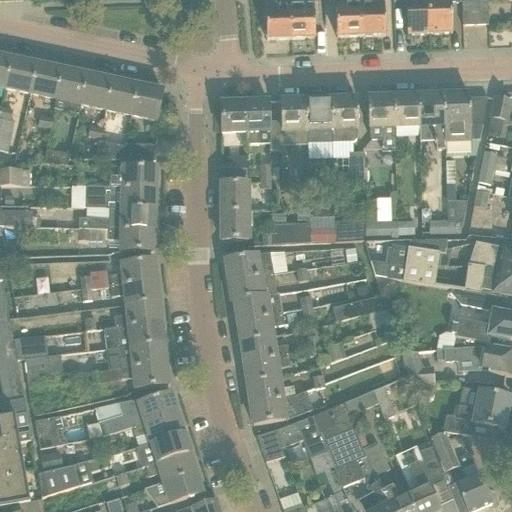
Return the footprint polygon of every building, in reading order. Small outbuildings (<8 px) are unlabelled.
[(290,41),(289,7),(278,9),(277,0),(264,0),(266,42),(290,41)] [(314,40),(313,0),(317,0),(288,0),(289,7),(290,41),(314,40)] [(405,0),(405,3),(406,37),(429,36),(428,2),(427,0),(405,0)] [(450,1),(428,2),(429,36),(452,35),(451,4),(461,4),(461,1),(450,1)] [(487,3),(461,4),(462,28),(488,27),(487,3)] [(385,37),(383,4),(359,5),(360,38),(385,37)] [(360,38),(359,5),(335,6),(336,39),(360,38)] [(0,58),(0,89),(5,91),(11,61),(0,58)] [(36,67),(11,61),(5,91),(30,96),(36,67)] [(36,67),(30,96),(55,101),(61,72),(36,67)] [(61,72),(55,101),(68,104),(65,114),(78,116),(80,107),(86,77),(61,72)] [(86,77),(80,107),(105,112),(111,83),(86,77)] [(137,88),(111,83),(105,112),(130,117),(137,88)] [(162,93),(137,88),(130,117),(156,123),(162,93)] [(478,142),(482,126),(487,100),(468,100),(468,96),(443,97),(444,143),(478,142)] [(444,143),(443,97),(418,98),(419,130),(419,143),(434,143),(434,146),(436,146),(436,151),(444,151),(444,145),(445,145),(444,143)] [(419,130),(418,98),(393,99),(394,131),(419,130)] [(394,131),(393,99),(368,100),(368,114),(367,114),(367,118),(368,118),(369,138),(372,143),(382,142),(382,153),(395,152),(394,131)] [(493,99),(489,120),(503,123),(506,124),(511,103),(493,99)] [(356,101),(330,102),(331,133),(332,145),(353,144),(356,141),(356,132),(357,132),(356,118),(357,118),(357,114),(356,114),(356,101)] [(331,133),(330,102),(306,103),(307,145),(319,144),(323,148),(326,145),(332,145),(331,133)] [(281,124),(269,125),(269,133),(270,153),(283,152),(283,147),(307,147),(307,145),(306,103),(280,103),(281,117),(280,117),(280,121),(281,121),(281,124)] [(269,133),(269,125),(268,104),(244,105),(245,134),(246,134),(246,146),(257,146),(257,134),(269,133)] [(245,134),(244,105),(220,105),(221,135),(245,134)] [(0,110),(0,111),(0,152),(7,154),(13,123),(10,123),(12,112),(0,110)] [(49,131),(51,121),(40,119),(38,129),(49,131)] [(503,123),(489,120),(486,135),(500,138),(503,123)] [(102,131),(89,129),(87,139),(100,142),(102,131)] [(121,163),(124,149),(99,144),(94,162),(121,163)] [(124,147),(124,149),(121,163),(155,164),(155,148),(124,147)] [(41,167),(67,167),(69,157),(44,152),(41,167)] [(483,154),(480,169),(493,172),(496,156),(483,154)] [(352,155),(349,156),(349,160),(350,183),(364,183),(363,155),(352,155)] [(245,178),(245,165),(236,165),(230,168),(221,168),(221,176),(227,176),(227,178),(245,178)] [(260,180),(270,180),(270,168),(260,168),(260,180)] [(109,180),(109,190),(154,191),(155,170),(119,169),(119,180),(109,180)] [(493,172),(480,169),(477,185),(490,187),(493,172)] [(0,189),(20,190),(21,173),(0,172),(0,189)] [(270,192),(270,180),(260,180),(260,192),(270,192)] [(221,214),(247,214),(247,185),(220,185),(221,214)] [(154,191),(109,190),(88,189),(87,210),(108,211),(154,212),(154,191)] [(495,190),(494,196),(502,198),(503,191),(495,190)] [(472,209),(485,211),(488,195),(475,193),(472,209)] [(364,217),(365,240),(391,239),(391,241),(397,240),(396,194),(389,194),(389,201),(376,201),(376,209),(365,210),(365,217),(364,217)] [(4,198),(4,209),(13,209),(13,198),(4,198)] [(448,236),(460,236),(465,203),(446,203),(447,223),(448,223),(448,236)] [(78,221),(77,231),(88,231),(108,232),(153,233),(154,212),(108,211),(108,221),(78,221)] [(0,228),(31,229),(32,214),(0,214),(0,228)] [(247,243),(247,214),(221,214),(221,243),(247,243)] [(334,224),(335,245),(364,243),(363,222),(334,224)] [(428,237),(448,236),(448,223),(447,223),(428,224),(428,237)] [(414,224),(397,225),(398,238),(414,237),(414,224)] [(273,248),(311,246),(309,226),(272,228),(273,248)] [(325,230),(310,231),(311,246),(325,245),(325,244),(325,230)] [(88,231),(77,231),(77,243),(87,243),(88,231)] [(153,233),(108,232),(107,242),(120,242),(119,253),(153,254),(153,233)] [(271,237),(261,237),(261,248),(272,248),(271,237)] [(391,251),(386,281),(434,289),(437,269),(439,256),(444,257),(446,243),(421,244),(408,244),(407,250),(391,248),(391,251)] [(469,268),(469,269),(470,269),(485,271),(481,291),(482,291),(511,297),(511,252),(476,245),(472,268),(469,267),(469,268)] [(355,251),(345,252),(347,265),(356,264),(355,251)] [(272,276),(269,255),(224,262),(227,284),(272,276)] [(122,277),(109,278),(110,288),(156,283),(153,262),(120,266),(122,277)] [(305,271),(296,273),(298,285),(307,283),(305,271)] [(272,276),(227,284),(230,304),(263,299),(276,297),(272,276)] [(90,279),(79,280),(80,292),(91,290),(90,285),(90,279)] [(158,304),(156,283),(110,288),(112,299),(124,298),(125,308),(158,304)] [(367,288),(356,290),(357,299),(369,297),(367,288)] [(93,303),(91,291),(91,290),(80,292),(82,304),(93,303)] [(450,291),(449,295),(461,306),(488,312),(491,299),(450,291)] [(278,296),(276,297),(263,299),(230,304),(231,305),(234,304),(237,324),(281,317),(278,296)] [(302,313),(312,311),(310,299),(300,301),(302,313)] [(378,300),(332,311),(335,325),(381,314),(378,300)] [(158,304),(125,308),(126,318),(114,319),(115,330),(160,325),(158,304)] [(6,305),(0,305),(0,318),(8,317),(6,305)] [(312,311),(302,313),(304,324),(314,322),(312,311)] [(457,323),(454,336),(445,334),(438,338),(435,353),(442,352),(486,348),(488,337),(511,342),(511,317),(492,313),(488,329),(457,323)] [(295,315),(286,317),(287,328),(297,327),(295,315)] [(8,317),(0,318),(0,330),(10,329),(8,317)] [(283,327),(281,317),(237,324),(240,345),(272,340),(271,329),(283,327)] [(84,321),(85,334),(96,332),(95,320),(84,321)] [(115,330),(103,331),(105,352),(113,351),(117,351),(163,346),(160,325),(115,330)] [(0,342),(13,341),(10,329),(0,330),(0,342)] [(384,330),(376,332),(380,346),(389,343),(384,330)] [(24,361),(47,359),(44,339),(13,342),(15,353),(16,363),(24,362),(24,361)] [(316,339),(307,340),(307,345),(308,352),(318,351),(316,339)] [(274,350),(272,340),(240,345),(243,365),(288,358),(287,348),(274,350)] [(13,341),(0,342),(0,355),(15,353),(13,342),(13,341)] [(113,351),(105,352),(108,373),(120,371),(165,366),(163,346),(117,351),(113,351)] [(486,348),(442,352),(442,364),(458,363),(458,362),(483,359),(480,373),(511,379),(511,353),(486,349),(486,348)] [(319,358),(318,351),(308,352),(309,354),(309,359),(319,358)] [(0,367),(17,365),(16,363),(15,353),(0,355),(0,367)] [(410,387),(425,385),(433,384),(432,369),(422,370),(417,354),(400,356),(408,380),(410,387)] [(24,361),(24,362),(27,384),(62,379),(60,358),(47,359),(24,361)] [(288,358),(243,365),(246,386),(278,381),(277,371),(290,369),(288,358)] [(17,365),(0,367),(0,380),(19,377),(17,365)] [(121,384),(121,382),(133,380),(135,391),(167,388),(165,366),(120,371),(108,373),(90,375),(91,387),(121,384)] [(21,389),(19,377),(0,380),(0,385),(1,393),(21,389)] [(325,391),(324,387),(323,378),(312,380),(314,392),(325,391)] [(280,391),(278,381),(246,386),(249,406),(294,400),(293,389),(280,391)] [(21,389),(1,393),(3,405),(23,401),(21,389)] [(374,394),(378,406),(383,422),(393,419),(384,390),(374,394)] [(509,399),(476,393),(473,411),(458,408),(455,421),(445,419),(442,436),(444,434),(471,438),(474,425),(503,431),(509,399)] [(378,406),(374,394),(345,406),(350,417),(378,406)] [(169,395),(138,405),(129,403),(118,407),(121,418),(98,426),(102,439),(112,436),(132,430),(176,416),(169,395)] [(294,400),(249,406),(252,427),(285,422),(300,417),(297,409),(295,409),(294,400)] [(26,414),(24,405),(0,409),(0,509),(8,508),(9,511),(42,511),(41,502),(29,504),(13,417),(26,414)] [(343,406),(313,419),(327,454),(342,490),(363,481),(371,495),(357,502),(362,511),(391,511),(372,474),(363,451),(361,452),(348,418),(350,417),(345,406),(343,406)] [(176,416),(132,430),(135,440),(147,436),(150,445),(182,435),(176,416)] [(313,419),(295,425),(302,443),(309,461),(327,454),(313,419)] [(56,420),(34,424),(39,451),(62,447),(56,420)] [(295,425),(275,432),(282,451),(302,443),(295,425)] [(275,432),(256,439),(265,465),(285,458),(282,451),(275,432)] [(442,436),(428,442),(431,449),(431,450),(436,463),(443,480),(456,511),(476,511),(491,506),(478,475),(464,481),(444,434),(442,436)] [(182,435),(150,445),(153,455),(141,459),(144,469),(188,455),(182,435)] [(115,443),(112,436),(102,439),(104,446),(115,443)] [(372,474),(391,511),(418,511),(411,494),(410,494),(405,496),(398,484),(392,488),(384,474),(389,472),(377,447),(376,448),(375,446),(368,449),(363,451),(372,474)] [(423,463),(401,473),(410,494),(411,494),(418,511),(439,511),(427,486),(443,480),(436,463),(431,450),(431,449),(419,455),(423,463)] [(59,454),(40,458),(43,473),(62,469),(59,454)] [(195,475),(188,455),(144,469),(148,480),(160,476),(163,485),(195,475)] [(73,468),(37,477),(41,501),(79,489),(73,468)] [(128,487),(125,475),(115,478),(119,490),(128,487)] [(163,485),(151,489),(157,510),(201,496),(195,475),(163,485)] [(303,511),(302,508),(297,495),(278,502),(281,511),(303,511)] [(324,502),(328,511),(340,511),(334,497),(324,502)] [(105,505),(107,511),(120,511),(117,501),(105,505)] [(218,511),(215,501),(190,509),(191,511),(218,511)] [(328,511),(324,502),(313,507),(315,511),(328,511)]
